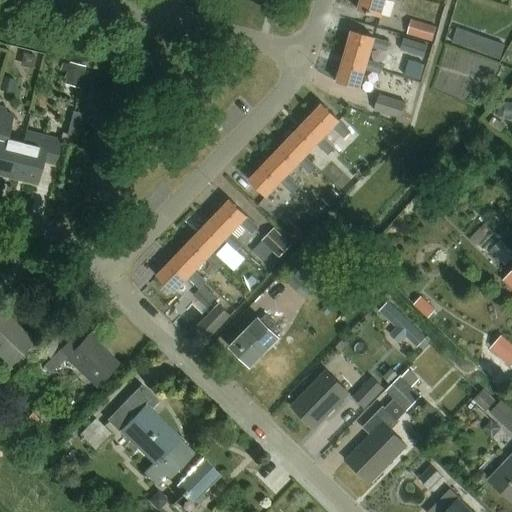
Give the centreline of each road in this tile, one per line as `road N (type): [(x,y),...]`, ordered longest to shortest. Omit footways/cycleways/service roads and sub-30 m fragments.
road 1 (residential): [(103,281),(350,511)]
road 2 (residential): [(103,281),(283,94),(304,57)]
road 3 (residential): [(73,0),(304,57)]
road 4 (residential): [(0,221),(48,234),(103,281)]
